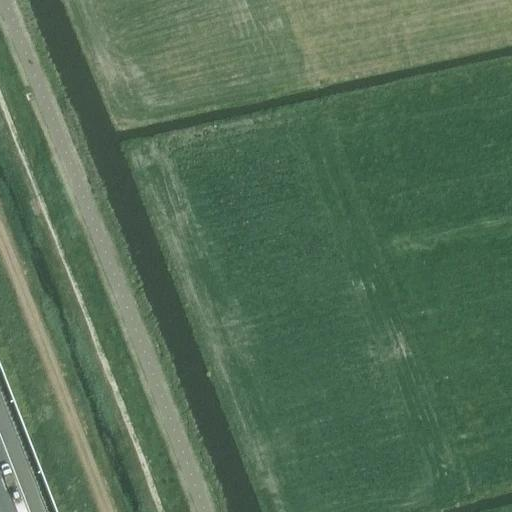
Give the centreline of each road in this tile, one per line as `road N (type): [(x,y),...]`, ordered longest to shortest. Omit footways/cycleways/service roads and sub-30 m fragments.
road 1 (unknown): [(153,511),(0,126)]
road 2 (track): [(106,511),(0,238)]
